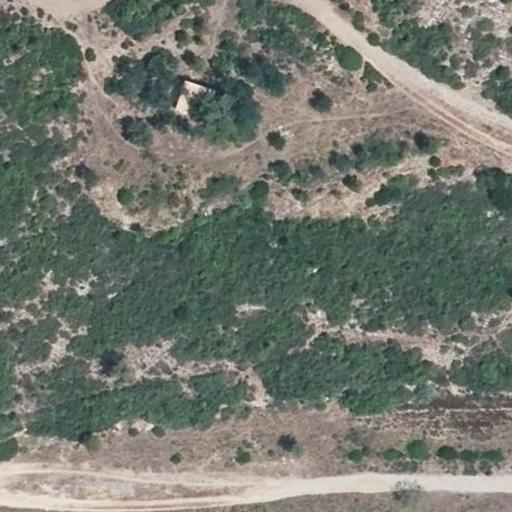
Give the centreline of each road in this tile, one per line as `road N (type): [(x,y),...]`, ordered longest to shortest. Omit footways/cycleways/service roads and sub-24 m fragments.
road 1 (track): [(511,487),(0,477)]
road 2 (track): [(322,0),(346,35),(446,117),(511,147)]
